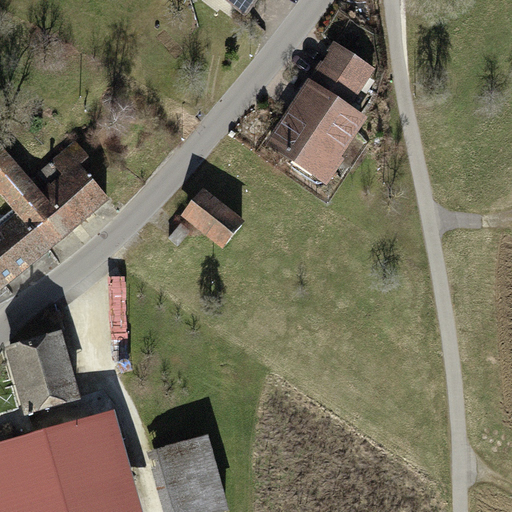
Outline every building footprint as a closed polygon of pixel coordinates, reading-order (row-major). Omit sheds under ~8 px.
[(229,0),(247,13),(256,0),(229,0)] [(375,72),(338,47),(312,87),(317,90),(297,119),(292,116),(272,145),(324,180),(363,121),(339,105),(352,85),(362,92),(375,72)] [(0,188),(22,215),(25,215),(51,248),(109,199),(81,166),(89,158),(77,143),(53,163),(41,175),(53,189),(43,198),(0,148),(0,188)] [(226,247),(244,226),(207,195),(189,217),(226,247)] [(0,284),(2,288),(51,248),(25,215),(22,215),(0,233),(0,284)] [(180,247),(192,232),(183,225),(170,240),(180,247)] [(116,360),(131,360),(132,288),(117,288),(116,360)] [(31,415),(78,401),(60,335),(12,348),(31,415)] [(122,417),(0,451),(0,507),(1,511),(10,511),(127,479),(117,442),(129,439),(122,417)] [(208,438),(160,450),(176,511),(223,511),(227,511),(208,438)]
